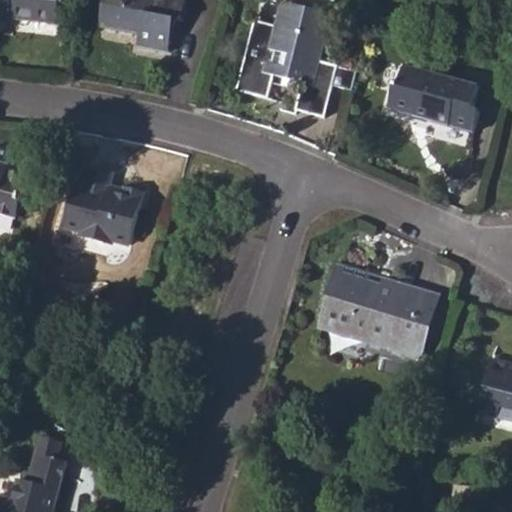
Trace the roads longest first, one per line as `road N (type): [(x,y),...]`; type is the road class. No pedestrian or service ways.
road 1 (residential): [(310,172),(209,511)]
road 2 (residential): [(0,96),(201,129),(310,172)]
road 3 (residential): [(310,172),(511,254)]
